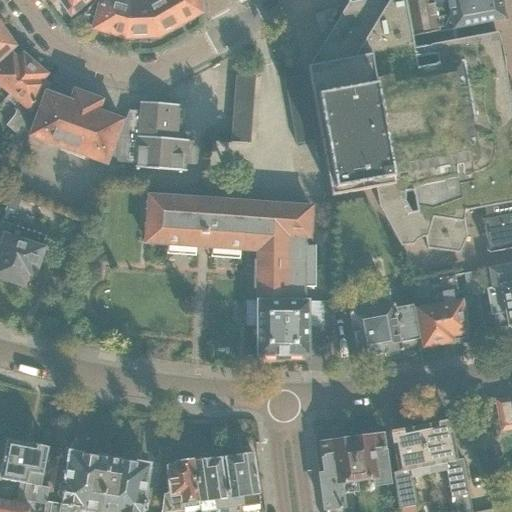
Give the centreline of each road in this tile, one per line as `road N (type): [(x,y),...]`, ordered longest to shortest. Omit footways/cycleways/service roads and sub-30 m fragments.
road 1 (unclassified): [(0,353),(118,383),(281,396)]
road 2 (residential): [(221,38),(160,68),(115,69),(52,42),(20,0)]
road 3 (unclassified): [(281,396),(511,372)]
